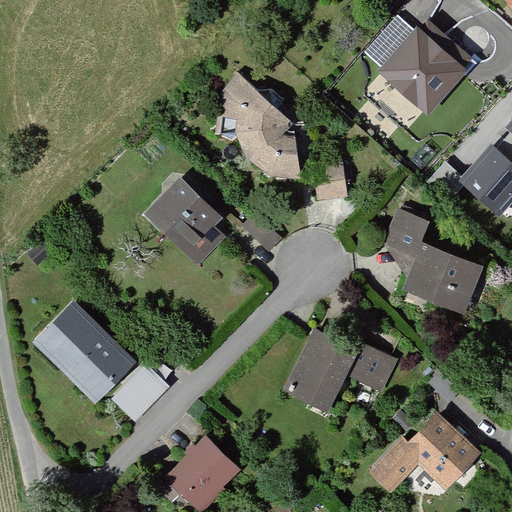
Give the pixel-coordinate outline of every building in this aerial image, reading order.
[(511,0),(503,0),(511,8),(511,0)] [(383,58),(406,26),(395,18),(371,49),(383,58)] [(471,63),(420,20),(380,68),(430,110),(471,63)] [(289,108),(240,69),(222,91),(221,129),(240,130),(250,159),(272,174),(300,174),(300,133),(284,133),(284,124),(289,108)] [(511,198),(511,162),(490,144),(458,180),(498,215),(511,198)] [(351,188),(346,156),(317,161),(321,192),(351,188)] [(221,211),(181,172),(143,210),(198,265),(230,232),(215,217),(221,211)] [(433,215),(401,202),(386,242),(418,253),(404,288),(472,313),(492,260),(426,235),(433,215)] [(131,359),(72,301),(34,340),(93,398),(131,359)] [(358,357),(315,335),(286,393),(333,417),(348,387),(381,403),(399,367),(362,349),(358,357)] [(150,359),(116,395),(139,418),(174,382),(150,359)] [(437,401),(372,471),(392,490),(417,463),(450,493),(490,450),(437,401)] [(209,429),(166,475),(203,510),(246,464),(209,429)]
